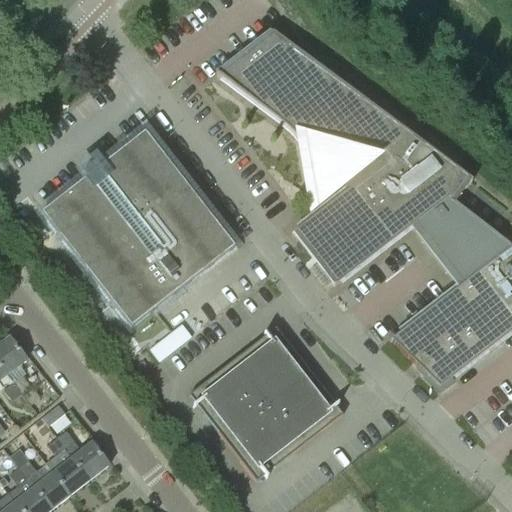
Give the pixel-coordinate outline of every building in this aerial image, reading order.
[(471,184),(289,49),(270,35),(270,36),(271,37),(217,79),(216,78),(215,79),(280,126),(287,133),(294,139),(300,147),(318,169),(322,166),(328,173),(318,181),(323,189),(334,180),(340,188),(339,189),(340,190),(341,188),(345,194),(292,235),(293,236),(294,236),(334,287),(333,288),(334,289),(415,225),(463,286),(389,344),(389,345),(390,344),(424,377),(422,380),(438,396),(451,387),(448,383),(511,333),(511,247),(510,249),(453,206),(469,184),(470,185),(471,184)] [(93,165),(81,175),(85,180),(39,216),(129,331),(233,250),(143,135),(97,171),(93,165)] [(188,398),(255,485),(342,418),(274,331),(188,398)] [(12,386),(21,398),(30,390),(22,379),(25,377),(18,369),(26,363),(8,340),(0,346),(0,370),(6,379),(11,386),(12,386)] [(142,363),(136,368),(141,373),(147,369),(142,363)] [(12,386),(11,386),(2,393),(11,405),(21,398),(12,386)] [(57,409),(41,421),(47,430),(64,417),(57,409)] [(47,430),(41,421),(35,426),(42,434),(47,430)] [(65,435),(55,442),(88,484),(108,469),(90,446),(80,454),(65,435)] [(69,499),(88,484),(55,442),(46,449),(61,468),(51,476),(69,499)] [(27,464),(20,455),(10,463),(17,471),(27,464)] [(49,511),(52,511),(69,499),(51,476),(42,483),(27,464),(17,471),(49,511)] [(7,498),(13,505),(18,511),(49,511),(17,471),(8,479),(17,490),(7,498)]
